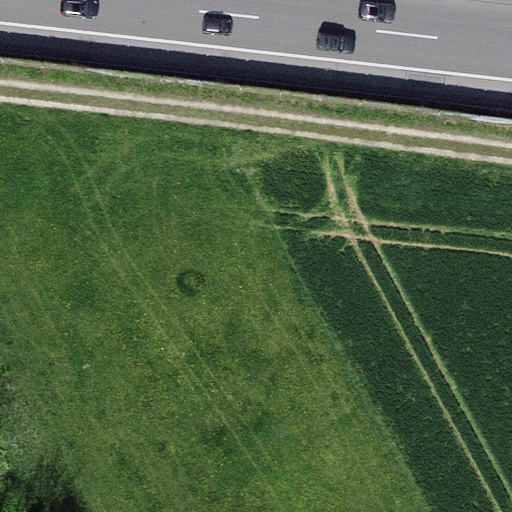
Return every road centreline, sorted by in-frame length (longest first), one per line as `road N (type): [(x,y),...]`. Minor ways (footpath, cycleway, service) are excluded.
road 1 (track): [(0,90),(511,153)]
road 2 (motorway): [(279,0),(511,26)]
